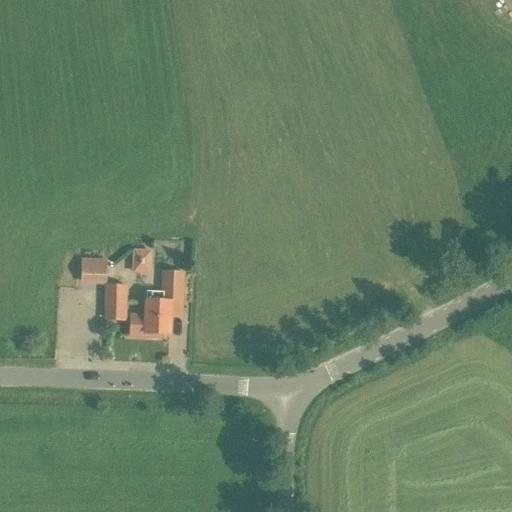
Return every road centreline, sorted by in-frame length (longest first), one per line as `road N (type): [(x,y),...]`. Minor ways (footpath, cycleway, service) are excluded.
road 1 (unclassified): [(0,376),(285,391)]
road 2 (unclassified): [(285,391),(511,277)]
road 3 (unclassified): [(287,511),(285,391)]
